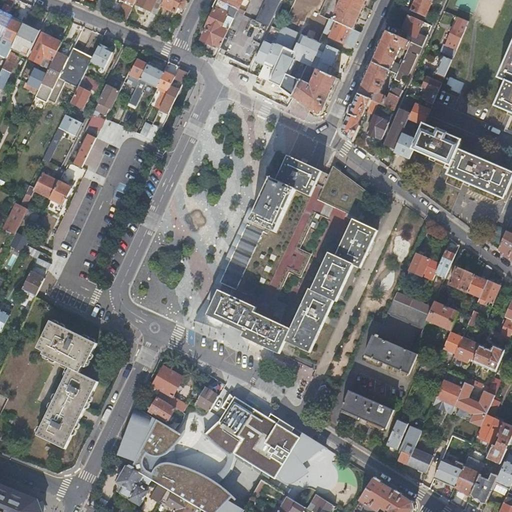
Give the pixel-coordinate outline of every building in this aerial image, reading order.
[(6,0),(5,4),(0,14),(0,36),(4,37),(12,19),(7,16),(13,3),(14,0),(6,0)] [(123,0),(115,18),(126,22),(136,0),(123,0)] [(138,0),(137,4),(157,14),(161,6),(163,0),(138,0)] [(179,7),(185,10),(188,2),(185,0),(163,0),(161,6),(177,13),(179,7)] [(281,0),(219,0),(207,27),(208,27),(202,39),(214,45),(214,44),(221,48),(219,53),(249,68),(259,48),(235,36),(245,15),(269,26),(281,0)] [(332,0),(326,0),(320,15),(325,17),(332,0)] [(355,30),(365,7),(350,0),(343,0),(335,17),(334,17),(333,19),(334,19),(334,20),(338,22),(355,30)] [(422,14),(420,20),(431,26),(435,18),(426,14),(432,0),(431,0),(415,0),(412,10),(422,14)] [(412,10),(409,15),(420,20),(422,14),(412,10)] [(262,41),(269,26),(245,15),(235,36),(259,48),(262,41)] [(409,34),(406,39),(411,41),(422,47),(423,45),(431,26),(420,20),(409,15),(402,31),(409,34)] [(14,16),(12,19),(4,37),(9,39),(8,42),(14,45),(24,22),(24,21),(14,16)] [(24,22),(14,45),(11,49),(28,57),(41,30),(24,22)] [(352,46),(359,32),(355,30),(338,22),(331,37),(352,46)] [(444,54),(453,58),(466,27),(456,22),(446,45),(444,44),(440,52),(444,54)] [(256,61),(265,65),(274,45),(275,43),(279,33),(282,28),(273,24),(265,41),(256,61)] [(387,30),(359,93),(372,99),(371,100),(378,103),(382,105),(386,97),(379,94),(389,71),(391,72),(391,70),(394,71),(392,76),(395,78),(402,60),(400,59),(398,64),(393,61),(400,47),(407,50),(411,41),(406,39),(387,30)] [(62,43),(62,42),(42,33),(30,58),(41,63),(45,56),(53,60),(62,43)] [(395,78),(394,79),(399,80),(403,72),(407,74),(415,56),(409,53),(410,51),(418,55),(422,47),(411,41),(407,50),(402,60),(395,78)] [(319,42),(316,48),(308,64),(313,66),(315,67),(319,69),(323,62),(333,67),(340,51),(319,42)] [(73,49),(62,43),(53,60),(47,74),(40,89),(39,89),(51,94),(55,86),(73,49)] [(100,44),(93,59),(91,62),(104,68),(113,51),(108,49),(109,48),(100,44)] [(495,106),(511,112),(511,44),(498,77),(506,81),(495,106)] [(93,59),(73,49),(55,86),(62,89),(75,95),(79,87),(79,86),(82,81),(85,74),(91,62),(93,59)] [(441,77),(444,79),(453,58),(444,54),(436,72),(442,75),(441,77)] [(138,85),(148,64),(138,59),(130,74),(137,77),(134,83),(138,85)] [(164,71),(148,64),(138,85),(128,105),(133,107),(136,101),(137,101),(140,94),(139,94),(144,85),(146,86),(148,83),(156,87),(164,71)] [(313,66),(308,64),(308,65),(293,96),(317,114),(323,112),(338,78),(319,69),(315,67),(314,70),(318,71),(311,85),(304,81),(305,79),(306,78),(309,79),(311,75),(309,74),(313,66)] [(188,73),(178,68),(174,76),(173,80),(176,82),(177,79),(184,82),(188,73)] [(36,69),(29,83),(40,89),(47,74),(36,69)] [(164,71),(156,87),(157,87),(160,88),(161,86),(164,87),(163,90),(167,92),(170,86),(173,80),(174,76),(164,71)] [(423,98),(433,103),(444,79),(441,77),(430,72),(428,77),(427,77),(423,86),(428,88),(424,96),(423,98)] [(95,80),(85,74),(82,81),(92,86),(95,80)] [(82,81),(79,86),(89,91),(92,86),(82,81)] [(29,83),(26,82),(24,86),(27,87),(27,88),(38,93),(39,89),(40,89),(29,83)] [(120,91),(108,85),(95,110),(107,117),(120,91)] [(62,89),(55,86),(51,94),(47,102),(45,107),(52,111),(62,89)] [(79,87),(75,95),(71,102),(83,107),(91,92),(89,91),(79,86),(79,87)] [(159,109),(168,114),(179,91),(170,86),(167,92),(164,98),(160,108),(159,109)] [(417,99),(422,101),(423,98),(424,96),(414,91),(411,96),(417,99)] [(382,105),(394,110),(400,97),(388,92),(386,97),(382,105)] [(348,137),(353,141),(360,125),(358,124),(366,106),(368,107),(371,100),(372,99),(359,93),(341,129),(342,134),(348,137)] [(155,106),(160,108),(164,98),(160,96),(155,106)] [(368,107),(367,109),(374,112),(378,103),(371,100),(368,107)] [(424,124),(424,123),(430,110),(415,103),(411,114),(409,118),(424,124)] [(385,144),(396,149),(402,133),(404,130),(407,123),(409,118),(411,114),(400,109),(395,121),(400,123),(397,130),(392,128),(385,144)] [(106,119),(93,113),(88,125),(100,131),(106,119)] [(76,136),(83,123),(65,114),(59,128),(76,136)] [(376,136),(381,139),(389,122),(375,116),(367,133),(375,137),(376,136)] [(146,136),(147,136),(154,139),(160,126),(152,123),(152,125),(146,122),(140,134),(146,136)] [(404,130),(410,132),(413,125),(407,123),(404,130)] [(417,139),(413,149),(451,165),(447,174),(504,198),(511,179),(511,172),(458,149),(462,140),(424,123),(424,124),(417,139)] [(75,163),(82,167),(100,131),(88,125),(84,131),(90,134),(75,163)] [(394,152),(409,158),(413,149),(417,139),(409,136),(402,133),(396,149),(394,152)] [(378,231),(358,222),(370,195),(333,166),(329,175),(289,156),(288,156),(277,181),(272,179),(262,200),(259,199),(256,206),(251,204),(244,219),(242,226),(237,236),(232,248),(227,259),(221,271),(217,282),(214,287),(202,312),(205,321),(221,328),(225,322),(246,332),(244,336),(281,353),(287,341),(312,352),(335,301),(338,301),(355,265),(361,268),(378,231)] [(34,190),(50,198),(59,182),(42,173),(34,190)] [(50,198),(45,208),(58,214),(71,188),(66,185),(68,182),(60,178),(59,182),(50,198)] [(20,205),(18,204),(6,229),(15,234),(16,232),(16,231),(28,208),(20,205)] [(511,232),(508,231),(500,250),(509,257),(511,258),(511,232)] [(16,232),(15,234),(13,238),(24,243),(27,238),(16,232)] [(449,269),(456,254),(446,249),(440,264),(449,269)] [(423,275),(433,280),(437,270),(428,266),(430,259),(417,253),(409,270),(423,276),(423,275)] [(51,265),(42,260),(38,258),(35,264),(48,271),(51,265)] [(487,280),(492,269),(487,265),(481,277),(475,275),(468,292),(480,297),(487,280)] [(468,292),(475,275),(457,267),(450,284),(468,292)] [(31,272),(22,290),(36,297),(42,283),(44,279),(31,272)] [(501,286),(487,280),(480,297),(478,300),(483,303),(484,303),(485,299),(493,303),(501,286)] [(397,293),(394,299),(410,306),(413,300),(397,293)] [(424,328),(427,320),(429,315),(410,306),(394,299),(389,312),(424,328)] [(427,320),(452,330),(459,313),(460,312),(459,312),(435,301),(429,315),(427,320)] [(10,314),(0,309),(0,331),(1,332),(10,314)] [(471,318),(467,326),(474,329),(481,313),(474,310),(471,318)] [(511,334),(511,319),(508,318),(507,321),(504,320),(501,329),(503,329),(499,340),(508,344),(511,334)] [(44,354),(71,367),(81,372),(84,366),(87,367),(99,343),(51,320),(38,348),(45,351),(44,354)] [(456,354),(463,337),(451,331),(444,348),(456,354)] [(410,374),(418,355),(379,338),(380,335),(377,334),(376,336),(374,335),(365,355),(410,374)] [(475,359),(481,345),(463,337),(456,354),(455,356),(469,362),(471,357),(475,359)] [(492,349),(481,345),(475,359),(474,361),(496,371),(505,350),(494,345),(492,349)] [(149,382),(145,389),(158,397),(176,408),(184,413),(188,406),(173,396),(184,377),(164,366),(153,384),(149,382)] [(81,372),(71,367),(38,435),(67,449),(100,381),(81,372)] [(482,389),(488,391),(490,387),(467,377),(466,379),(465,382),(474,385),(482,389)] [(490,387),(488,391),(495,395),(502,380),(494,377),(490,387)] [(446,411),(452,413),(455,405),(463,388),(444,380),(437,397),(433,405),(446,411)] [(494,399),(495,395),(488,391),(482,389),(477,401),(469,397),(474,385),(465,382),(464,386),(463,388),(455,405),(474,414),(471,421),(482,426),(487,415),(494,399)] [(220,396),(206,387),(196,403),(210,412),(220,396)] [(330,405),(335,394),(335,393),(334,392),(334,391),(333,390),(332,389),(328,387),(327,387),(326,388),(325,388),(324,388),(324,389),(323,389),(323,390),(318,400),(330,405)] [(386,429),(395,410),(350,391),(342,410),(386,429)] [(230,452),(275,480),(290,455),(294,453),(302,464),(326,448),(304,433),(280,419),(276,425),(274,423),(271,421),(267,420),(265,420),(261,421),(246,411),(245,410),(245,409),(237,401),(236,401),(231,394),(222,408),(226,411),(220,422),(205,434),(204,432),(203,433),(210,440),(215,445),(220,449),(228,455),(230,452)] [(176,408),(158,397),(149,412),(167,423),(176,408)] [(494,399),(487,415),(493,417),(499,401),(500,401),(494,399)] [(204,511),(242,511),(243,510),(229,502),(232,499),(226,493),(221,489),(218,487),(215,485),(213,484),(212,484),(211,484),(209,484),(208,484),(207,485),(206,487),(205,488),(186,479),(185,480),(184,481),(183,481),(182,481),(180,481),(167,475),(166,475),(166,474),(165,472),(164,471),(163,471),(162,470),(161,469),(159,469),(158,469),(157,469),(153,456),(155,455),(157,453),(173,429),(137,407),(121,447),(140,454),(133,467),(130,465),(128,467),(152,481),(159,486),(168,490),(182,499),(197,508),(204,511)] [(498,435),(504,422),(493,417),(487,415),(482,426),(477,437),(494,444),(498,435)] [(409,463),(415,449),(426,422),(415,417),(401,449),(403,450),(399,459),(409,463)] [(399,418),(387,445),(397,449),(409,423),(399,418)] [(511,439),(511,425),(504,422),(498,435),(500,436),(496,445),(494,444),(489,456),(488,457),(501,463),(508,448),(506,446),(508,443),(510,443),(511,439)] [(408,464),(427,472),(433,456),(415,449),(409,463),(408,464)] [(511,463),(506,460),(499,476),(493,489),(507,496),(509,492),(511,486),(511,484),(511,463)] [(472,494),(480,475),(483,468),(467,461),(456,487),(471,496),(472,494)] [(128,467),(126,466),(116,483),(123,487),(119,494),(140,506),(149,491),(141,487),(143,482),(149,485),(152,481),(128,467)] [(493,489),(499,476),(493,473),(490,479),(480,475),(472,494),(487,503),(493,489)] [(412,511),(414,509),(413,502),(374,478),(368,488),(361,500),(366,503),(365,504),(368,506),(369,505),(379,511),(380,510),(382,511),(384,508),(388,511),(386,511),(412,511)] [(266,485),(261,482),(252,497),(257,499),(266,485)] [(0,511),(41,511),(42,511),(38,500),(34,499),(23,494),(24,493),(4,485),(0,483),(0,511)] [(151,499),(159,504),(168,490),(159,486),(151,499)] [(511,511),(511,493),(509,492),(507,496),(499,511),(511,511)] [(316,505),(311,511),(330,511),(334,506),(323,499),(317,495),(313,501),(312,503),(316,505)] [(275,505),(273,509),(278,511),(303,511),(306,509),(299,505),(287,498),(280,510),(277,509),(278,507),(275,505)] [(194,511),(197,508),(182,499),(173,511),(194,511)]
